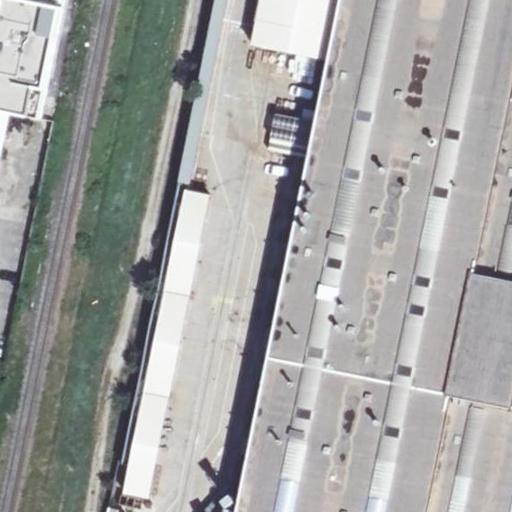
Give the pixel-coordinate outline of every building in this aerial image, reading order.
[(67,0),(0,0),(0,108),(44,117),(67,0)] [(511,511),(511,0),(343,0),(319,121),(312,157),(239,511),(511,511)] [(341,0),(263,0),(255,44),(329,59),(341,0)] [(0,174),(10,126),(13,111),(0,108),(0,174)] [(276,149),(312,157),(319,121),(278,112),(273,137),(278,138),(276,149)] [(273,137),(258,134),(256,145),(276,149),(278,138),(273,137)] [(154,496),(199,187),(171,183),(125,492),(154,496)]
